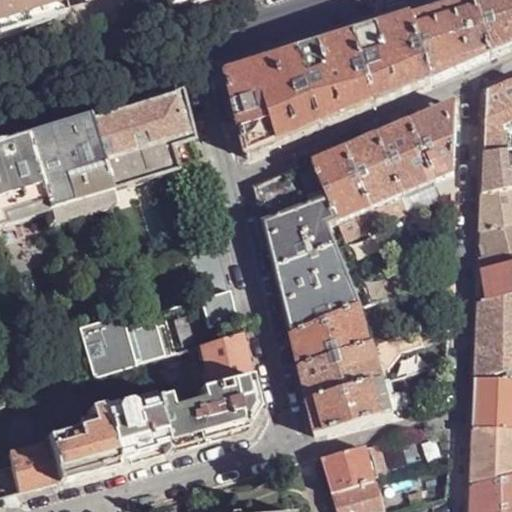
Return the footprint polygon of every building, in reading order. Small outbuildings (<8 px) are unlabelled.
[(0,0),(0,20),(17,15),(19,22),(22,34),(61,22),(54,0),(0,0)] [(161,0),(164,10),(195,0),(161,0)] [(511,0),(485,0),(476,3),(493,60),(511,51),(511,0)] [(414,22),(432,86),(493,60),(476,3),(438,15),(414,22)] [(0,20),(0,27),(19,22),(17,15),(0,20)] [(356,39),(376,109),(432,86),(414,22),(375,34),(356,39)] [(300,57),(321,132),(376,109),(356,39),(324,50),(300,57)] [(249,160),(321,132),(300,57),(275,64),(262,68),(248,72),(228,79),(249,160)] [(508,135),(511,134),(511,83),(488,94),(487,129),(486,155),(511,154),(508,135)] [(84,123),(107,195),(199,168),(180,95),(129,110),(84,123)] [(420,122),(412,126),(436,185),(453,179),(457,107),(420,122)] [(50,134),(23,142),(45,213),(107,195),(84,123),(50,134)] [(379,140),(404,199),(436,185),(412,126),(386,137),(379,140)] [(347,154),(371,212),(404,199),(379,140),(352,151),(347,154)] [(0,148),(0,230),(45,217),(45,213),(23,142),(0,148)] [(328,203),(337,226),(371,212),(347,154),(322,163),(313,167),(328,203)] [(511,154),(486,155),(484,180),(484,196),(511,191),(511,154)] [(259,212),(264,228),(328,203),(313,167),(254,191),(259,212)] [(436,185),(440,198),(453,193),(453,179),(436,185)] [(436,185),(404,199),(409,213),(409,215),(417,212),(442,201),(440,198),(436,185)] [(511,227),(511,191),(484,196),(483,221),(482,233),(511,227)] [(107,195),(45,213),(45,217),(50,230),(112,211),(107,195)] [(374,219),(376,226),(409,213),(404,199),(371,212),(374,219)] [(270,254),(275,274),(336,251),(328,231),(337,226),(328,203),(264,228),(270,254)] [(511,227),(482,233),(482,245),(481,271),(504,266),(511,264),(511,227)] [(143,312),(145,318),(192,305),(188,292),(189,290),(190,289),(191,288),(193,288),(195,289),(196,289),(196,290),(200,303),(230,294),(218,246),(130,271),(143,312)] [(284,309),(291,338),(359,309),(361,309),(336,251),(275,274),(284,309)] [(438,288),(450,285),(451,257),(429,263),(432,271),(438,288)] [(511,266),(482,272),(485,291),(487,303),(511,298),(511,266)] [(405,297),(416,294),(438,288),(432,271),(399,282),(405,297)] [(419,304),(450,295),(450,285),(438,288),(416,294),(419,304)] [(230,294),(200,303),(208,330),(237,323),(230,294)] [(477,352),(476,380),(511,372),(511,301),(479,308),(477,352)] [(295,358),(298,371),(371,348),(359,309),(291,338),(295,358)] [(80,332),(95,380),(173,357),(166,333),(129,343),(127,335),(122,319),(80,332)] [(307,406),(384,384),(381,373),(387,371),(403,354),(448,340),(449,324),(371,348),(298,371),(305,399),(307,406)] [(166,333),(173,357),(175,357),(165,325),(127,335),(129,343),(166,333)] [(210,391),(251,381),(240,337),(216,344),(201,349),(210,391)] [(511,372),(476,380),(475,415),(474,433),(511,433),(511,372)] [(164,445),(167,455),(208,444),(245,433),(258,412),(251,381),(210,391),(197,393),(200,405),(170,414),(167,401),(154,405),(164,445)] [(390,383),(384,384),(307,406),(312,427),(315,439),(414,412),(408,390),(394,393),(390,383)] [(114,413),(103,416),(116,459),(164,445),(154,405),(153,403),(129,409),(126,406),(116,409),(114,413)] [(49,446),(60,485),(88,477),(118,469),(116,459),(103,416),(101,409),(88,412),(92,427),(47,440),(49,446)] [(473,471),(472,490),(511,479),(511,433),(474,433),(473,471)] [(0,500),(60,485),(49,446),(43,447),(8,457),(10,467),(0,469),(0,500)] [(384,469),(375,448),(365,451),(375,484),(387,482),(384,469)] [(323,463),(333,497),(375,484),(365,451),(323,463)] [(384,469),(387,482),(408,476),(404,463),(384,469)] [(424,471),(424,492),(447,491),(448,477),(449,464),(424,471)] [(511,511),(511,479),(472,490),(470,511),(511,511)] [(382,511),(394,511),(393,504),(387,482),(375,484),(382,511)] [(333,497),(337,511),(382,511),(375,484),(333,497)] [(393,504),(394,511),(404,511),(426,507),(423,496),(393,504)]
